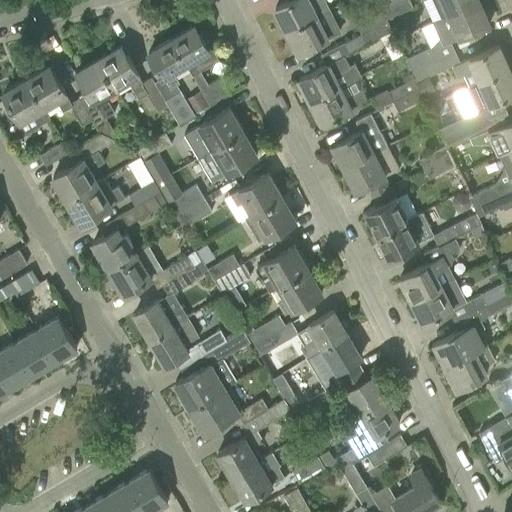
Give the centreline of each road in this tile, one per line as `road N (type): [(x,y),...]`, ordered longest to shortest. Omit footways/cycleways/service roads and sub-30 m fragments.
road 1 (residential): [(485,511),(221,0)]
road 2 (residential): [(207,511),(0,162)]
road 3 (residential): [(0,420),(90,368),(135,445),(23,511)]
